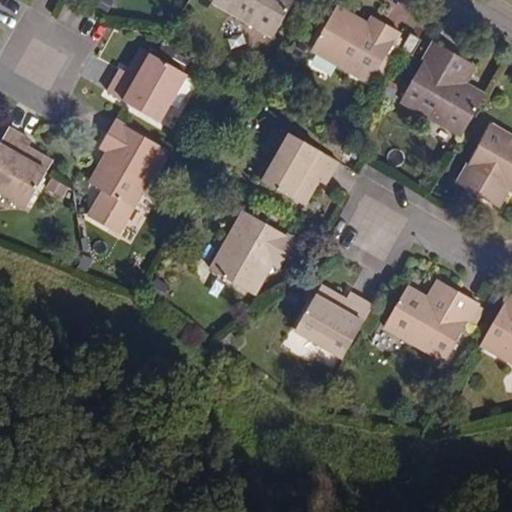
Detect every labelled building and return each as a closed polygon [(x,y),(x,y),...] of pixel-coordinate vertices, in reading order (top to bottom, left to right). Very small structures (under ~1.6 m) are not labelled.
[(213,0),(211,5),(272,39),(293,0),(213,0)] [(364,29),(367,22),(351,14),(337,5),(334,11),(364,29)] [(387,78),(398,58),(388,52),(393,42),(399,31),(371,14),(367,22),(364,29),(334,11),(330,17),(328,16),(310,50),(369,83),(376,71),(387,78)] [(399,53),(400,54),(412,61),(421,43),(408,35),(402,47),(399,53)] [(400,54),(399,53),(396,51),(398,45),(393,42),(388,52),(398,58),(400,54)] [(456,81),(466,62),(433,44),(401,102),(462,137),(484,97),(467,87),(456,81)] [(151,52),(142,47),(127,71),(136,77),(151,52)] [(187,73),(151,52),(136,77),(127,71),(122,68),(107,93),(160,122),(187,73)] [(467,87),(477,68),(466,62),(456,81),(467,87)] [(110,156),(92,187),(131,209),(167,148),(116,119),(98,149),(103,152),(110,156)] [(501,183),(510,189),(511,189),(511,136),(493,126),(460,183),(491,201),(501,183)] [(0,193),(28,209),(48,172),(23,157),(28,149),(32,143),(8,130),(0,144),(0,193)] [(309,176),(318,181),(324,184),(337,163),(286,133),(258,181),(294,202),(309,176)] [(54,163),(28,149),(23,157),(48,172),(54,163)] [(103,152),(85,183),(92,187),(110,156),(103,152)] [(294,202),(303,207),(318,181),(309,176),(294,202)] [(491,201),(500,207),(510,189),(501,183),(491,201)] [(260,262),(267,267),(277,272),(295,241),(237,207),(202,266),(243,290),(260,262)] [(243,290),(251,295),(267,267),(260,262),(243,290)] [(336,303),(340,294),(309,277),(305,284),(336,303)] [(445,288),(436,282),(426,300),(435,305),(445,288)] [(336,303),(305,284),(282,323),(342,358),(371,308),(342,291),(340,294),(336,303)] [(435,305),(426,300),(407,289),(382,330),(442,364),(477,307),(445,288),(435,305)] [(511,366),(511,298),(508,296),(479,347),(511,366)]
